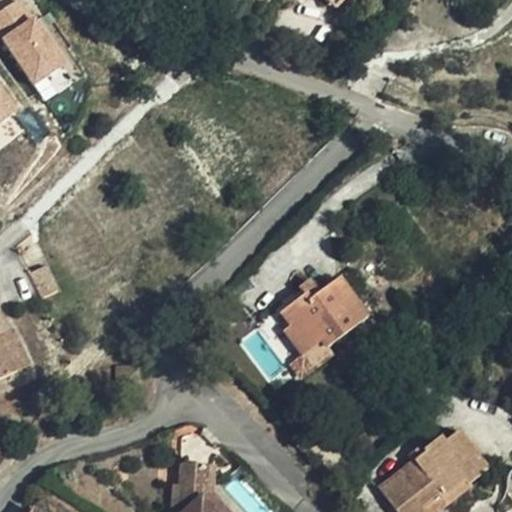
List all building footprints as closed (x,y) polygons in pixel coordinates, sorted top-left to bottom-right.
[(12,0),(0,9),(0,36),(36,87),(68,64),(23,0),(12,0)] [(333,0),(330,5),(337,11),(347,0),(333,0)] [(0,122),(20,107),(0,81),(0,122)] [(350,118),(352,113),(343,108),(340,113),(350,118)] [(367,320),(338,280),(321,293),(313,282),(301,290),(304,296),(283,312),(278,307),(255,324),(297,381),(332,355),(328,349),(367,320)] [(0,380),(17,373),(1,335),(8,332),(0,314),(0,380)] [(55,351),(69,345),(59,321),(44,327),(55,351)] [(13,330),(8,332),(1,335),(17,373),(29,367),(13,330)] [(111,392),(134,392),(133,371),(110,372),(111,392)] [(398,511),(427,511),(424,506),(438,495),(443,499),(444,498),(466,481),(468,484),(488,468),(460,431),(446,442),(440,436),(423,450),(424,453),(379,488),(398,511)] [(212,495),(213,474),(185,471),(182,510),(182,511),(210,511),(205,505),(206,495),(212,495)] [(220,474),(213,474),(212,495),(206,495),(205,505),(210,511),(226,511),(218,501),(220,474)] [(470,488),(468,484),(466,481),(444,498),(450,504),(470,488)] [(424,506),(427,511),(440,511),(450,504),(444,498),(443,499),(438,495),(424,506)]
